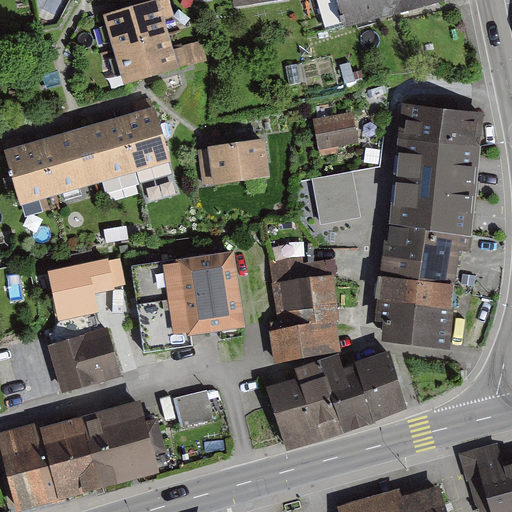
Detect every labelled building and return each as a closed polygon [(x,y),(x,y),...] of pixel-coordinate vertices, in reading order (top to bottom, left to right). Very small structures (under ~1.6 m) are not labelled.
[(159,0),(157,0),(104,16),(125,85),(180,69),(159,0)] [(289,0),(233,0),(235,8),(289,0)] [(450,0),(317,0),(325,27),(344,22),(346,29),(450,0)] [(206,48),(190,53),(196,72),(212,67),(206,48)] [(471,254),(485,115),(404,105),(388,242),(386,241),(375,322),(384,324),(382,342),(452,352),(455,310),(453,310),(454,286),(456,286),(460,253),(471,254)] [(22,207),(172,163),(156,108),(6,152),(22,207)] [(354,112),(314,120),(319,150),(360,143),(354,112)] [(265,140),(210,148),(210,149),(200,151),(204,185),(214,184),(214,186),(270,178),(265,140)] [(362,218),(353,172),(312,180),(321,226),(362,218)] [(126,226),(104,230),(107,244),(129,240),(126,226)] [(92,251),(71,257),(74,269),(96,263),(92,251)] [(247,329),(236,251),(131,266),(144,354),(193,347),(192,337),(247,329)] [(276,364),(343,354),(338,322),(342,321),(335,275),(328,276),(326,262),(303,266),(302,259),(272,263),(282,331),(271,333),(276,364)] [(121,374),(107,329),(89,312),(98,310),(94,292),(113,288),(107,262),(51,273),(62,320),(56,332),(49,334),(66,389),(121,374)] [(299,379),(266,388),(289,452),(376,424),(376,422),(408,409),(390,352),(343,368),(340,356),(296,369),(299,379)] [(208,391),(176,398),(183,428),(215,420),(208,391)] [(147,422),(141,401),(41,428),(39,423),(0,433),(0,444),(19,511),(162,472),(157,456),(168,453),(159,419),(147,422)] [(511,511),(511,462),(505,465),(499,444),(460,455),(468,482),(469,482),(478,511),(511,511)] [(448,511),(441,487),(402,499),(399,491),(340,508),(340,511),(448,511)]
